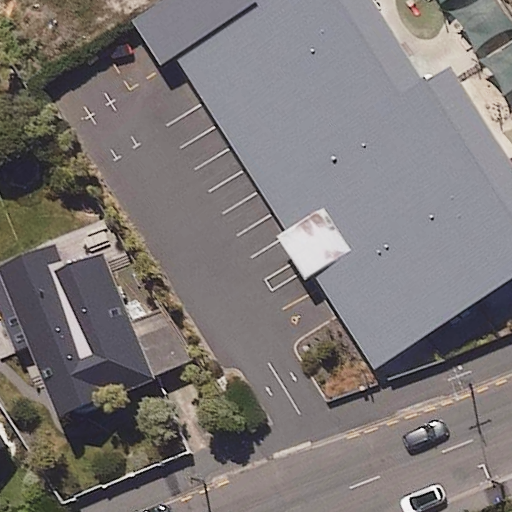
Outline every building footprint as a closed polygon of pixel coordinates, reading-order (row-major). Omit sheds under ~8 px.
[(410,118),(336,0),(288,0),(189,62),(343,308),(386,377),(511,298),(511,210),(441,98),(410,118)] [(511,29),(493,0),(477,0),(459,12),(482,49),(511,29)] [(511,40),(488,56),(510,91),(511,90),(511,40)] [(0,281),(32,347),(19,354),(29,374),(41,368),(63,413),(97,396),(101,404),(195,357),(177,320),(143,337),(105,262),(55,287),(36,249),(0,267),(0,281)] [(0,446),(14,437),(0,418),(0,446)]
